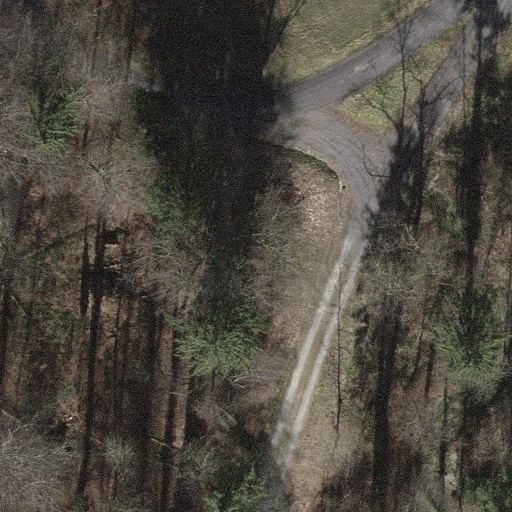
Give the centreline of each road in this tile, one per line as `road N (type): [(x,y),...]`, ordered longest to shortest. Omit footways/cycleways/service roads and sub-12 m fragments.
road 1 (track): [(381,171),(272,109),(172,102),(65,50),(21,0)]
road 2 (track): [(381,171),(268,511)]
road 3 (track): [(511,0),(381,171)]
road 4 (track): [(450,0),(321,91),(272,109)]
